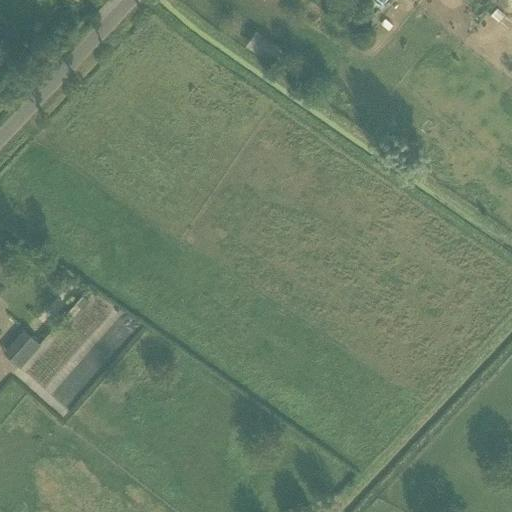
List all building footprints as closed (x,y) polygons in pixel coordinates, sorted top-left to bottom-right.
[(271,62),(280,49),(281,48),(265,37),(254,52),(270,63),(271,62)] [(0,268),(11,256),(0,246),(0,268)] [(44,262),(36,276),(48,283),(57,270),(44,262)] [(82,310),(89,301),(83,296),(76,305),(82,310)] [(27,327),(6,351),(23,366),(44,342),(27,327)] [(25,370),(66,409),(106,366),(89,350),(82,358),(54,331),(35,351),(39,355),(25,370)]
